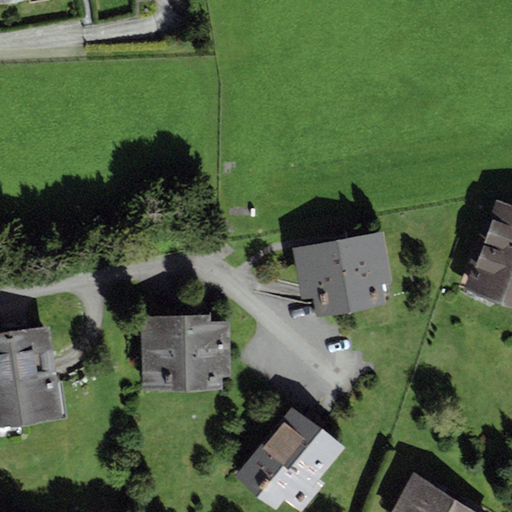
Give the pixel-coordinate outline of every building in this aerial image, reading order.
[(511,202),(496,197),(464,288),(511,304),(511,202)] [(383,233),(292,249),(301,299),(313,297),(316,316),(384,304),(380,283),(392,281),(383,233)] [(211,314),(141,315),(142,390),(221,388),(221,377),(231,376),(229,320),(211,321),(211,314)] [(47,325),(0,332),(0,428),(62,419),(47,325)] [(259,447),(235,475),(275,508),(284,496),(301,510),(323,483),(318,479),(345,447),(293,404),(280,420),(283,422),(261,448),(259,447)] [(475,511),(410,476),(389,511),(475,511)]
